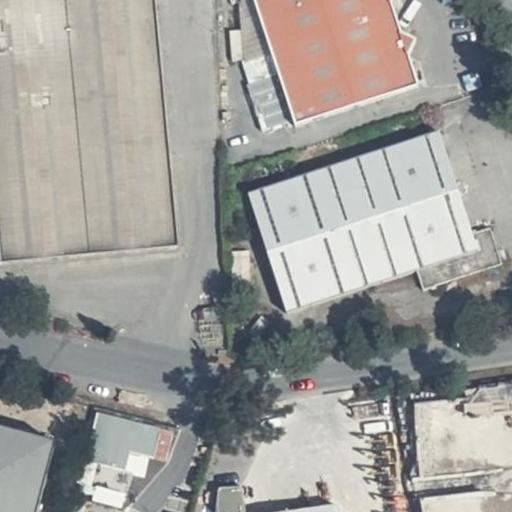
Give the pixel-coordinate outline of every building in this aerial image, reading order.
[(0,0),(0,273),(174,256),(166,168),(150,0),(0,0)] [(248,0),(290,139),(415,101),(408,74),(414,53),(400,46),(392,18),(400,2),(396,0),(248,0)] [(476,237),(440,134),(251,195),(286,314),(415,273),(424,298),(506,273),(493,230),(476,237)] [(166,433),(102,415),(93,443),(87,463),(77,495),(90,499),(98,467),(128,475),(134,454),(158,461),(166,433)] [(246,511),(243,484),(228,485),(219,511),(246,511)]
